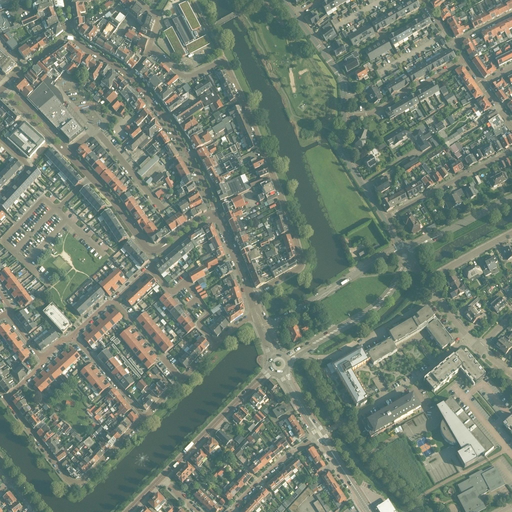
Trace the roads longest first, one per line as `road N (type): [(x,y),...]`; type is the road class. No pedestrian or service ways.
road 1 (residential): [(250,296),(300,265),(273,173),(223,60),(187,76),(152,47)]
road 2 (residential): [(144,416),(73,483),(5,399)]
road 3 (residential): [(213,216),(190,156),(129,77)]
road 4 (residential): [(319,435),(455,348)]
road 5 (residential): [(264,330),(400,247)]
road 6 (tertiary): [(161,477),(270,369)]
road 7 (residential): [(302,350),(333,357),(411,311),(428,286)]
road 8 (tertiary): [(302,350),(372,310),(408,264),(404,256)]
road 9 (residential): [(382,218),(511,150)]
road 10 (residential): [(342,118),(371,114),(464,61)]
road 11 (residential): [(160,206),(97,131),(67,153)]
road 12 (residential): [(153,250),(67,153)]
road 13 (tertiary): [(404,256),(511,197)]
